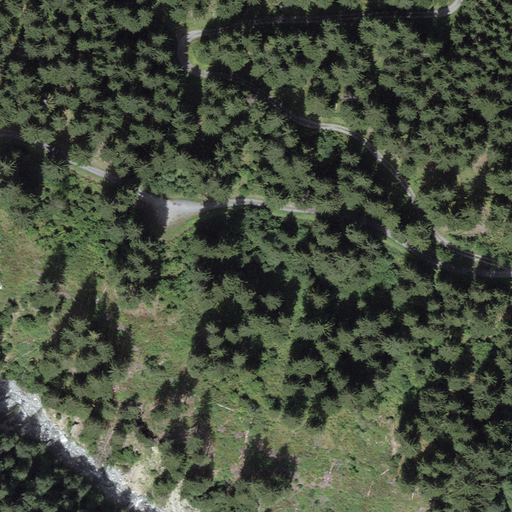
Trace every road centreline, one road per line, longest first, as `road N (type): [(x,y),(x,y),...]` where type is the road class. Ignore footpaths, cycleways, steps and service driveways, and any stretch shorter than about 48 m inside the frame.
road 1 (track): [(462,0),(440,11),(254,24),(190,39),(183,52),(190,67),(257,86),(297,121),(363,141),(452,249),(511,269)]
road 2 (track): [(0,132),(157,201),(186,208),(242,202),(369,220),(429,261),(485,277),(511,272)]
